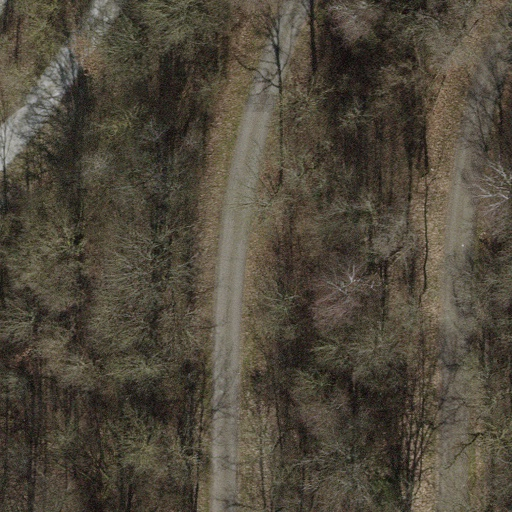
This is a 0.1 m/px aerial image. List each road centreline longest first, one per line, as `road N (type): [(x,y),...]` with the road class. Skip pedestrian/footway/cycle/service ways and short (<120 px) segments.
road 1 (track): [(222,511),(237,205),(301,0)]
road 2 (track): [(511,60),(462,213),(454,511)]
road 3 (track): [(0,178),(130,0)]
